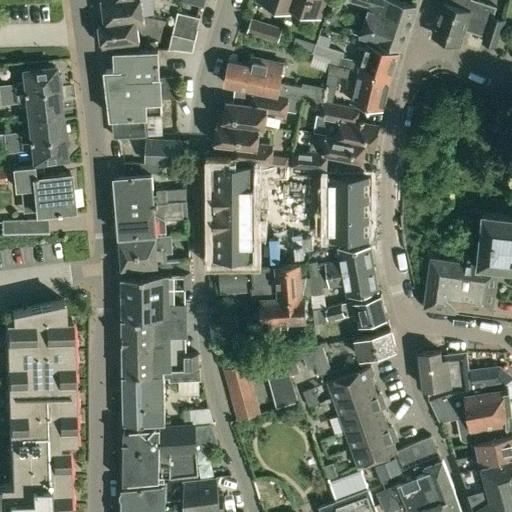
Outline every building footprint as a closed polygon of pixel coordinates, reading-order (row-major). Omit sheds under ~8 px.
[(98,13),(99,22),(144,16),(141,0),(101,0),(104,13),(98,13)] [(291,0),(289,8),(290,4),(320,14),(324,0),(291,0)] [(350,0),(370,5),(359,35),(380,42),(401,48),(416,4),(401,0),(350,0)] [(446,0),(446,1),(443,0),(431,34),(460,44),(467,24),(472,25),(470,30),(484,35),(491,14),(494,6),(478,0),(446,0)] [(177,11),(175,23),(198,28),(200,17),(177,11)] [(506,19),(491,14),(484,35),(482,40),(497,45),(506,19)] [(122,43),(123,50),(140,49),(138,30),(145,29),(144,16),(99,22),(102,45),(122,43)] [(246,31),(278,41),(283,26),(251,16),(246,31)] [(169,48),(175,48),(193,50),(198,28),(175,23),(169,48)] [(311,51),(314,42),(301,38),(298,46),(311,51)] [(316,43),(313,52),(330,58),(330,62),(336,64),(336,65),(390,76),(390,75),(398,51),(367,43),(362,61),(342,57),(344,51),(316,43)] [(160,48),(114,51),(115,68),(106,68),(111,116),(112,115),(115,135),(148,134),(147,112),(162,112),(161,97),(178,96),(177,80),(174,80),(174,75),(160,75),(160,48)] [(251,64),(229,60),(224,82),(255,88),(255,90),(289,96),(289,95),(323,102),(323,100),(326,85),(303,80),(302,86),(280,81),(284,62),(252,56),(251,64)] [(24,81),(0,84),(0,95),(62,88),(60,75),(55,75),(54,65),(22,69),(24,81)] [(382,108),(390,76),(336,65),(334,73),(358,78),(351,100),(382,108)] [(62,88),(0,95),(0,102),(26,100),(28,114),(59,111),(58,96),(63,96),(62,88)] [(286,112),(287,112),(289,96),(255,90),(254,92),(261,92),(259,104),(227,100),(224,115),(223,121),(265,126),(265,125),(266,125),(267,112),(285,115),(286,112)] [(336,135),(374,142),(376,143),(379,124),(350,118),(352,107),(358,108),(359,107),(323,100),(323,102),(320,115),(327,117),(327,118),(339,120),(336,135)] [(30,129),(3,133),(0,132),(0,140),(67,132),(66,123),(61,123),(59,111),(28,114),(30,129)] [(239,145),(237,160),(263,163),(271,164),(271,163),(289,165),(292,148),(290,148),(289,156),(272,154),(273,143),(259,142),(260,127),(264,128),(265,126),(223,121),(224,115),(219,114),(215,142),(239,145)] [(67,132),(0,140),(0,150),(5,150),(5,151),(32,148),(33,160),(65,156),(63,144),(68,144),(67,132)] [(148,134),(144,157),(180,160),(181,137),(148,134)] [(335,136),(325,134),(322,150),(323,150),(323,151),(292,148),(289,165),(325,169),(326,155),(361,162),(364,149),(374,151),(376,143),(374,142),(336,135),(335,136)] [(115,173),(117,203),(167,199),(166,187),(157,188),(157,192),(153,192),(152,171),(160,170),(159,161),(124,161),(125,172),(115,173)] [(250,162),(212,163),(215,256),(254,255),(250,162)] [(73,207),(69,171),(44,173),(43,163),(13,166),(15,186),(33,184),(35,211),(73,207)] [(269,166),(268,166),(268,182),(315,182),(315,170),(269,166)] [(367,174),(327,175),(329,238),(369,237),(367,174)] [(155,208),(159,208),(160,212),(167,215),(171,216),(188,214),(187,198),(167,200),(167,199),(117,203),(120,233),(157,230),(155,208)] [(427,279),(495,289),(498,264),(511,265),(511,212),(483,210),(477,261),(430,255),(427,279)] [(48,217),(2,219),(2,232),(1,232),(1,234),(49,232),(48,217)] [(152,263),(153,271),(153,272),(191,269),(190,258),(166,259),(165,249),(172,249),(171,234),(120,238),(122,266),(152,263)] [(318,264),(319,274),(375,268),(370,244),(339,245),(341,260),(318,264)] [(300,263),(252,266),(254,299),(261,298),(262,321),(305,318),(304,293),(302,293),(300,263)] [(219,269),(221,289),(247,287),(245,267),(219,269)] [(346,294),(358,292),(378,289),(375,268),(319,274),(311,276),(313,294),(323,293),(322,287),(344,284),(346,294)] [(123,276),(125,297),(122,297),(123,315),(188,314),(188,299),(164,299),(164,284),(193,284),(192,270),(163,271),(163,274),(123,276)] [(492,309),(495,289),(427,279),(424,304),(455,309),(455,304),(492,309)] [(314,322),(315,322),(356,311),(359,322),(387,315),(381,291),(353,298),(313,308),(314,322)] [(60,511),(60,508),(68,507),(67,446),(58,447),(58,440),(73,440),(70,318),(64,318),(63,299),(11,310),(12,319),(5,319),(10,483),(0,483),(0,511),(60,511)] [(186,332),(188,332),(188,314),(123,315),(124,371),(164,370),(164,367),(198,366),(198,352),(186,352),(186,332)] [(390,328),(355,337),(360,356),(396,347),(390,328)] [(308,345),(316,364),(319,373),(331,369),(322,342),(308,345)] [(308,345),(283,352),(290,373),(300,370),(296,359),(304,356),(308,367),(316,364),(308,345)] [(427,385),(429,396),(472,387),(470,373),(467,349),(441,352),(440,349),(419,351),(424,386),(427,385)] [(283,352),(263,357),(276,406),(298,399),(283,352)] [(229,387),(253,381),(247,361),(223,367),(229,387)] [(370,364),(328,379),(334,397),(373,383),(369,373),(373,372),(370,364)] [(124,371),(125,421),(144,420),(165,419),(164,376),(169,376),(169,380),(200,379),(200,366),(198,366),(164,367),(164,370),(124,371)] [(440,419),(458,415),(463,440),(510,429),(507,410),(511,409),(507,376),(499,370),(470,373),(472,387),(429,396),(440,419)] [(373,383),(334,397),(340,413),(382,398),(380,391),(376,392),(373,383)] [(382,398),(340,413),(346,429),(384,416),(381,406),(385,405),(382,398)] [(258,401),(234,408),(237,418),(261,411),(258,401)] [(221,425),(220,408),(201,409),(202,426),(221,425)] [(384,416),(346,429),(352,446),(394,432),(391,424),(388,426),(384,416)] [(198,473),(197,449),(195,422),(124,428),(122,480),(198,473)] [(456,456),(461,468),(511,454),(511,431),(470,441),(473,453),(456,456)] [(394,432),(352,446),(358,463),(396,449),(393,440),(396,438),(394,432)] [(404,464),(403,464),(438,450),(431,435),(397,448),(404,464)] [(511,511),(511,454),(461,468),(477,511),(511,511)] [(415,507),(416,511),(461,511),(454,489),(440,455),(422,462),(424,467),(391,482),(405,511),(415,507)] [(333,460),(324,463),(328,474),(337,471),(333,460)] [(378,511),(360,469),(329,481),(336,498),(319,504),(322,511),(378,511)] [(167,499),(168,482),(165,482),(124,485),(123,488),(121,490),(121,495),(123,498),(123,509),(120,511),(218,511),(224,511),(223,491),(219,491),(217,475),(183,479),(183,498),(167,499)] [(392,485),(377,490),(377,491),(386,510),(400,503),(392,485)]
